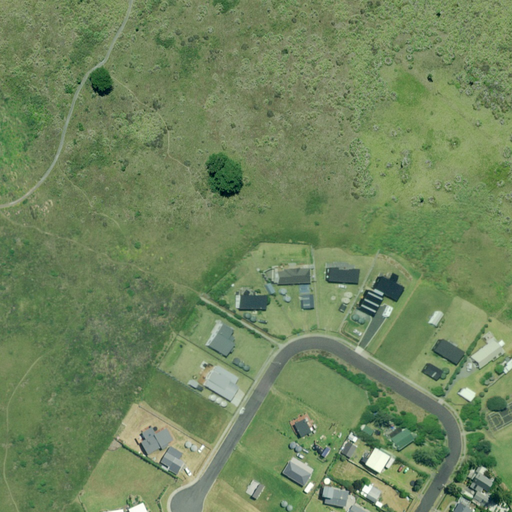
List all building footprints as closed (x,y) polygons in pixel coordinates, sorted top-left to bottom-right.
[(323,266),(322,279),(350,280),(350,267),(345,266),(344,269),(331,269),(331,266),(323,266)] [(272,270),(273,282),(305,280),(304,267),(279,268),(279,269),(272,270)] [(271,292),(266,284),(262,286),(267,294),(271,292)] [(235,294),(234,310),(261,310),(262,294),(235,294)] [(346,303),(342,302),(333,319),(337,321),(346,303)] [(430,309),(423,321),(428,324),(435,312),(430,309)] [(230,330),(220,323),(205,346),(222,356),(230,342),(224,339),(230,330)] [(474,370),(499,352),(486,333),(478,339),(482,345),(465,356),(474,370)] [(434,338),(427,350),(449,363),(456,351),(434,338)] [(203,383),(201,386),(227,400),(231,393),(221,388),(226,380),(232,384),(236,377),(213,365),(212,368),(209,366),(200,382),(203,383)] [(506,368),(503,365),(496,370),(499,374),(506,368)] [(194,383),(189,380),(186,385),(192,388),(194,383)] [(511,421),(511,402),(485,418),(493,432),(511,421)] [(295,423),(302,436),(312,431),(306,418),(295,423)] [(388,422),(382,418),(377,426),(382,430),(388,422)] [(142,441),(150,453),(174,438),(168,428),(157,434),(153,427),(143,433),(147,438),(142,441)] [(386,439),(395,452),(411,440),(402,427),(386,439)] [(359,436),(352,432),(348,439),(356,443),(359,436)] [(392,457),(377,448),(367,464),(382,473),(392,457)] [(167,451),(161,461),(170,466),(169,469),(177,473),(184,461),(167,451)] [(284,473),(304,485),(311,473),(291,461),(284,473)] [(478,471),(472,481),(489,491),(495,481),(478,471)] [(260,484),(253,496),(258,499),(265,486),(260,484)] [(325,504),(348,507),(350,491),(335,489),(335,485),(326,484),(324,496),(327,496),(325,504)] [(366,498),(374,503),(381,491),(372,486),(366,498)] [(491,500),(477,492),(471,502),(485,510),(491,500)] [(130,509),(131,511),(149,511),(145,502),(130,509)] [(459,502),(453,511),(470,511),(472,510),(459,502)]
